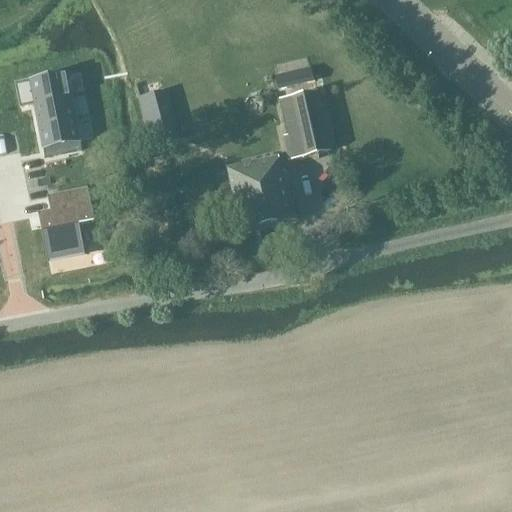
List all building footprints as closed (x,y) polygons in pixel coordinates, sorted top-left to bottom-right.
[(15,85),(20,108),(71,98),(66,75),(15,85)] [(294,160),(329,152),(316,92),(280,101),(294,160)] [(75,120),(71,98),(20,108),(20,109),(33,106),(38,128),(75,120)] [(75,120),(38,128),(42,150),(80,142),(75,120)] [(285,173),(282,173),(278,158),(227,170),(241,231),(241,232),(243,232),(294,220),(296,220),(296,218),(295,218),(285,173)] [(41,229),(46,252),(59,249),(61,260),(82,256),(76,228),(92,225),(85,192),(48,199),(51,214),(39,217),(41,229)]
